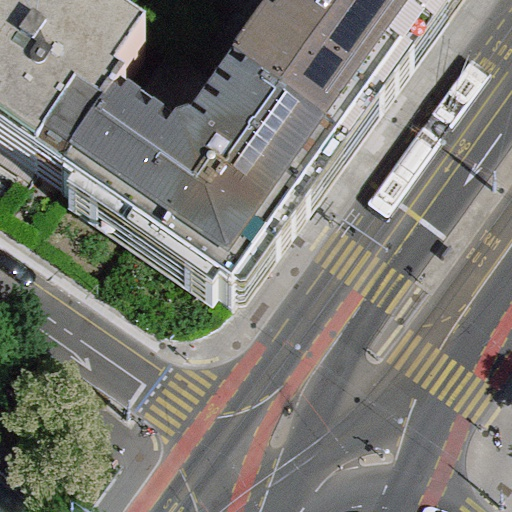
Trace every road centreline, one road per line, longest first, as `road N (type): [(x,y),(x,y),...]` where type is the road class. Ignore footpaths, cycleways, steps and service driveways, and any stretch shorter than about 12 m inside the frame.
road 1 (residential): [(240,444),(0,287)]
road 2 (secondary): [(511,80),(359,294)]
road 3 (secondary): [(402,496),(451,382),(511,298)]
road 4 (residential): [(359,294),(240,444)]
road 5 (secondary): [(359,294),(298,463)]
road 6 (tertiary): [(402,496),(339,489),(286,511)]
